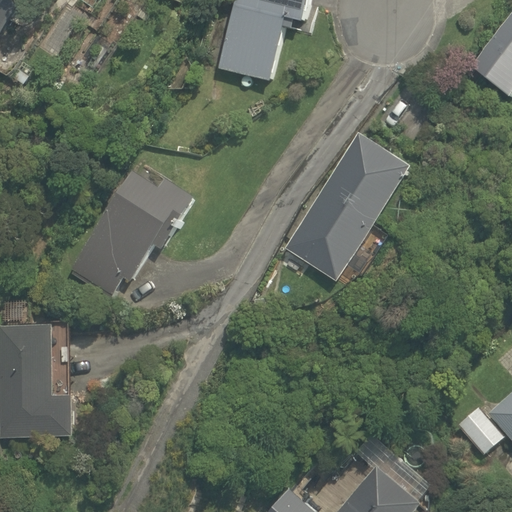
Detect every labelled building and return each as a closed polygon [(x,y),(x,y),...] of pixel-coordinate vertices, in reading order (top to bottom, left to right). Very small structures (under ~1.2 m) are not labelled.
[(0,0),(0,43),(3,45),(22,7),(6,0),(0,0)] [(242,0),(224,73),(277,86),(293,23),(310,28),(316,0),(242,0)] [(511,28),(478,72),(511,99),(511,28)] [(119,44),(99,31),(76,67),(96,80),(119,44)] [(26,86),(31,79),(21,73),(17,80),(26,86)] [(292,253),(344,286),(418,171),(366,138),(292,253)] [(139,175),(82,264),(76,273),(82,277),(118,300),(129,282),(137,286),(160,250),(168,255),(202,203),(170,183),(165,191),(139,175)] [(83,401),(82,401),(62,401),(61,331),(3,332),(6,443),(82,441),(84,441),(83,401)] [(511,402),(495,418),(511,436),(511,402)] [(462,431),(488,460),(510,441),(484,412),(462,431)] [(345,511),(422,511),(426,508),(381,470),(345,511)] [(333,511),(336,509),(320,494),(304,511),(298,511),(288,502),(279,511),(333,511)]
